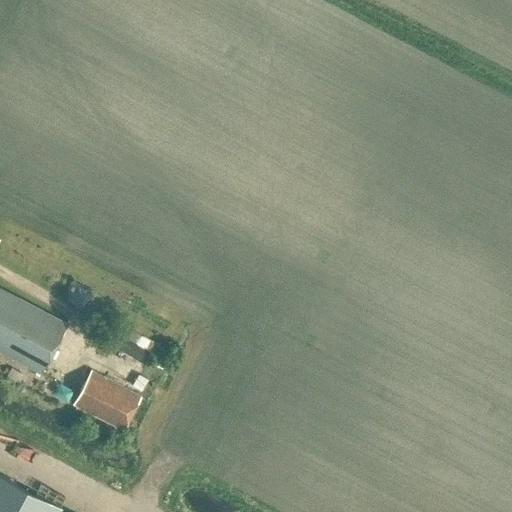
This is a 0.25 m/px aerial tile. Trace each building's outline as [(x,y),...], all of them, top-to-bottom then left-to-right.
[(0,349),(40,371),(65,322),(0,288),(0,349)] [(161,366),(169,352),(157,345),(149,360),(161,366)] [(124,428),(140,396),(90,369),(73,402),(124,428)] [(60,382),(54,393),(67,400),(73,389),(60,382)] [(0,511),(56,511),(61,505),(0,472),(0,511)]
